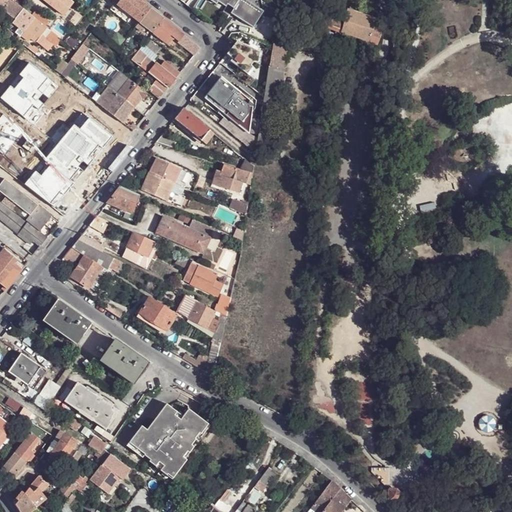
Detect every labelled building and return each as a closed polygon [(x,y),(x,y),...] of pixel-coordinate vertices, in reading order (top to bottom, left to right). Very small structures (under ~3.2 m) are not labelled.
[(12,0),(0,0),(0,6),(0,7),(4,10),(12,0)] [(16,19),(23,9),(13,0),(12,0),(4,10),(16,19)] [(46,0),(65,15),(74,3),(70,0),(46,0)] [(121,0),(116,0),(110,8),(127,21),(131,15),(118,4),(121,0)] [(121,0),(118,4),(131,15),(142,1),(140,0),(121,0)] [(216,0),(219,2),(226,7),(228,4),(234,8),(231,13),(243,20),(246,15),(257,22),(264,10),(261,0),(216,0)] [(33,5),(29,1),(24,7),(29,10),(33,5)] [(133,16),(141,22),(151,9),(142,1),(131,15),(133,16)] [(370,41),(378,44),(383,32),(376,29),(380,19),(358,11),(348,8),(342,31),(370,41)] [(27,28),(35,18),(32,16),(23,9),(16,19),(27,28)] [(165,19),(151,9),(141,22),(154,33),(165,19)] [(4,10),(3,12),(13,21),(16,19),(4,10)] [(36,11),(32,16),(35,18),(45,26),(49,22),(36,11)] [(340,32),(342,19),(330,15),(328,14),(327,16),(324,26),(340,32)] [(286,16),(277,15),(274,35),(283,37),(286,16)] [(27,28),(40,38),(45,32),(48,28),(45,26),(35,18),(27,28)] [(13,21),(13,22),(25,31),(27,28),(16,19),(13,21)] [(154,33),(165,42),(172,34),(175,37),(180,41),(181,39),(185,35),(165,19),(154,33)] [(25,31),(24,33),(36,42),(40,38),(27,28),(25,31)] [(54,43),(59,36),(52,31),(48,28),(45,32),(52,37),(50,40),(54,43)] [(370,41),(342,31),(340,36),(357,43),(356,45),(368,49),(370,41)] [(262,42),(243,33),(227,53),(233,58),(231,61),(248,74),(254,67),(252,65),(254,62),(259,62),(260,51),(258,50),(262,42)] [(172,34),(165,42),(168,44),(175,37),(172,34)] [(185,35),(181,39),(187,44),(188,43),(190,44),(193,41),(185,35)] [(285,67),(290,37),(283,37),(274,35),(272,47),(269,64),(285,67)] [(156,54),(160,48),(151,40),(146,46),(156,54)] [(201,48),(193,41),(190,44),(188,48),(196,54),(201,48)] [(36,54),(24,44),(17,52),(29,62),(33,58),(36,54)] [(78,51),(74,56),(79,59),(86,51),(81,47),(78,51)] [(334,71),(337,49),(323,47),(319,69),(331,71),(334,71)] [(133,60),(139,65),(141,63),(147,56),(140,50),(136,56),(133,60)] [(36,54),(33,58),(42,64),(45,61),(36,54)] [(156,64),(147,56),(141,63),(139,65),(144,68),(149,72),(156,64)] [(62,71),(68,64),(60,57),(55,64),(62,71)] [(166,72),(156,64),(149,72),(158,79),(169,88),(176,79),(166,72)] [(283,78),(285,67),(269,64),(268,75),(283,78)] [(176,79),(181,73),(171,65),(166,72),(176,79)] [(42,92),(46,86),(22,67),(20,68),(40,84),(37,88),(42,92)] [(9,97),(21,107),(32,94),(37,88),(40,84),(20,68),(13,78),(20,84),(9,97)] [(110,89),(118,94),(129,80),(121,72),(109,87),(110,89)] [(283,78),(268,75),(257,144),(273,146),(283,78)] [(237,89),(221,77),(205,97),(208,100),(206,103),(222,115),(224,112),(240,125),(240,124),(250,132),(253,113),(254,101),(250,98),(252,95),(239,85),(237,89)] [(13,78),(2,92),(7,96),(9,97),(20,84),(13,78)] [(160,98),(169,88),(158,79),(149,89),(160,98)] [(118,94),(134,107),(141,98),(143,100),(147,94),(129,80),(118,94)] [(37,88),(32,94),(37,97),(42,92),(37,88)] [(110,89),(99,104),(106,109),(118,94),(110,89)] [(106,109),(123,123),(128,117),(127,116),(134,107),(118,94),(106,109)] [(17,113),(21,107),(9,97),(7,96),(2,102),(17,113)] [(118,132),(75,98),(66,110),(109,144),(118,132)] [(183,109),(175,119),(177,120),(202,140),(210,130),(183,109)] [(201,144),(203,142),(202,140),(177,120),(175,123),(201,144)] [(55,122),(45,134),(46,135),(82,164),(89,155),(91,153),(55,122)] [(210,130),(202,140),(203,142),(206,144),(214,134),(210,130)] [(163,134),(157,141),(175,147),(177,138),(163,134)] [(38,146),(79,179),(81,176),(80,176),(87,167),(82,164),(46,135),(38,146)] [(89,155),(82,164),(87,167),(98,176),(105,167),(89,155)] [(63,201),(71,191),(29,157),(20,167),(63,201)] [(156,158),(149,172),(169,181),(170,178),(176,167),(156,158)] [(246,160),(241,168),(253,171),(254,166),(246,160)] [(242,183),(246,184),(250,172),(223,164),(221,172),(220,175),(242,183)] [(87,167),(80,176),(81,176),(91,184),(98,176),(87,167)] [(170,178),(169,181),(174,183),(178,185),(185,171),(176,167),(170,178)] [(220,175),(221,172),(215,170),(212,181),(210,184),(238,193),(242,183),(220,175)] [(141,190),(167,201),(171,191),(174,183),(169,181),(149,172),(141,190)] [(31,216),(39,206),(5,179),(2,184),(0,185),(0,191),(14,203),(31,216)] [(174,183),(171,191),(180,195),(183,188),(178,185),(174,183)] [(139,195),(121,187),(107,203),(131,213),(139,195)] [(180,195),(171,191),(167,201),(175,205),(180,195)] [(248,206),(231,199),(227,207),(238,212),(246,216),(248,206)] [(10,209),(0,200),(0,218),(8,225),(19,234),(18,235),(19,236),(19,235),(28,243),(27,244),(37,252),(41,247),(48,238),(40,232),(26,221),(17,214),(10,209)] [(26,221),(40,232),(53,217),(39,206),(31,216),(26,221)] [(103,233),(109,222),(96,216),(90,225),(103,233)] [(197,220),(194,228),(168,216),(161,232),(207,253),(217,230),(197,220)] [(243,232),(236,229),(232,237),(234,237),(243,241),(243,232)] [(86,230),(81,236),(93,242),(103,247),(103,246),(106,240),(86,230)] [(154,243),(134,233),(128,247),(148,256),(154,243)] [(78,240),(91,246),(93,242),(81,236),(78,240)] [(123,246),(107,238),(106,240),(103,246),(119,255),(123,246)] [(78,240),(72,247),(86,256),(108,270),(108,269),(114,258),(91,246),(78,240)] [(148,256),(147,269),(159,245),(154,243),(148,256)] [(72,247),(69,251),(76,255),(83,260),(86,256),(72,247)] [(147,269),(148,256),(128,247),(123,257),(147,269)] [(0,257),(0,284),(6,290),(8,288),(13,282),(25,266),(18,260),(6,251),(2,255),(0,257)] [(70,263),(76,255),(69,251),(64,258),(70,263)] [(88,288),(101,271),(108,275),(110,276),(112,273),(108,270),(86,256),(83,260),(71,276),(88,288)] [(28,263),(23,258),(20,258),(18,260),(25,266),(28,263)] [(122,262),(114,258),(108,269),(116,273),(122,262)] [(190,283),(199,266),(191,263),(184,280),(190,283)] [(218,272),(200,264),(199,266),(217,275),(218,272)] [(190,283),(210,292),(215,282),(216,277),(217,275),(199,266),(190,283)] [(101,271),(88,288),(95,292),(104,278),(106,279),(108,275),(101,271)] [(216,277),(226,281),(227,276),(218,272),(217,275),(216,277)] [(235,280),(227,276),(226,281),(225,287),(232,289),(235,280)] [(224,286),(215,282),(210,292),(219,296),(224,286)] [(225,287),(222,294),(231,298),(232,289),(225,287)] [(188,319),(197,301),(195,299),(185,294),(177,311),(188,319)] [(217,309),(227,313),(231,298),(222,294),(217,309)] [(177,315),(150,297),(146,303),(140,313),(167,331),(177,315)] [(91,322),(59,300),(51,310),(48,315),(44,320),(76,343),(91,322)] [(216,311),(197,301),(188,319),(207,328),(212,318),(216,311)] [(108,305),(106,309),(112,313),(115,309),(108,305)] [(42,310),(48,315),(51,310),(45,306),(42,310)] [(220,341),(222,333),(226,317),(226,315),(221,313),(220,312),(217,320),(219,321),(220,322),(216,329),(217,330),(213,338),(215,339),(220,343),(220,341)] [(207,328),(215,332),(216,330),(216,329),(220,322),(219,321),(217,320),(212,318),(207,328)] [(15,334),(19,329),(14,325),(10,329),(15,334)] [(133,383),(148,362),(116,340),(101,360),(133,383)] [(205,371),(212,376),(220,344),(211,342),(205,366),(205,371)] [(171,345),(168,349),(173,352),(176,354),(179,350),(171,345)] [(22,353),(9,372),(18,378),(22,380),(29,385),(34,377),(42,367),(22,353)] [(62,387),(72,373),(69,371),(59,385),(62,387)] [(34,377),(29,385),(35,389),(41,382),(34,377)] [(51,402),(62,387),(59,385),(51,380),(40,395),(43,397),(51,402)] [(66,401),(80,411),(81,410),(94,419),(93,421),(106,430),(119,411),(112,406),(102,399),(96,395),(86,388),(78,383),(66,401)] [(98,393),(88,386),(86,388),(96,395),(98,393)] [(51,402),(43,397),(39,402),(40,403),(39,404),(38,406),(46,411),(51,402)] [(113,403),(103,397),(102,399),(112,406),(113,403)] [(211,425),(189,409),(183,416),(167,404),(147,429),(142,426),(126,446),(143,458),(144,455),(150,460),(149,461),(173,478),(187,459),(185,458),(211,425)] [(79,412),(92,421),(93,421),(94,419),(81,410),(80,411),(79,412)] [(0,447),(17,426),(0,412),(0,447)] [(493,418),(488,415),(481,418),(479,424),(482,431),(488,433),(494,430),(496,424),(493,418)] [(82,425),(70,416),(64,423),(76,432),(82,425)] [(40,439),(32,432),(15,453),(27,463),(35,453),(31,450),(40,439)] [(66,434),(61,440),(73,448),(77,442),(66,434)] [(47,451),(52,454),(61,440),(57,437),(47,451)] [(101,454),(106,446),(94,437),(88,445),(101,454)] [(73,448),(61,440),(52,454),(51,455),(61,463),(73,448)] [(82,455),(78,452),(72,459),(77,462),(82,455)] [(27,463),(15,453),(0,471),(13,481),(27,463)] [(90,481),(103,490),(108,483),(112,486),(117,478),(115,477),(117,475),(119,476),(120,478),(123,480),(130,469),(109,454),(90,481)] [(83,479),(89,470),(82,466),(76,474),(83,479)] [(276,475),(268,469),(259,481),(264,485),(267,487),(276,475)] [(51,475),(45,481),(48,484),(49,485),(56,479),(51,475)] [(108,483),(103,490),(109,495),(120,478),(117,475),(115,477),(117,478),(112,486),(108,483)] [(49,485),(48,484),(45,481),(39,476),(28,488),(32,492),(38,488),(41,492),(49,485)] [(70,479),(65,487),(72,495),(72,494),(76,489),(78,485),(70,479)] [(264,485),(259,481),(249,494),(255,497),(264,485)] [(352,501),(331,481),(310,509),(314,511),(342,511),(348,506),(352,501)] [(59,493),(68,500),(72,495),(65,487),(59,493)] [(36,508),(47,499),(41,492),(38,488),(32,492),(28,488),(24,493),(36,508)] [(390,488),(390,501),(402,501),(402,494),(397,489),(390,488)] [(231,492),(227,489),(220,499),(224,502),(231,492)] [(16,498),(18,501),(24,493),(22,490),(16,498)] [(30,511),(36,508),(24,493),(18,501),(16,504),(15,505),(20,511),(30,511)] [(70,511),(68,507),(76,497),(72,494),(72,495),(68,500),(59,511),(70,511)] [(246,511),(250,507),(243,502),(238,509),(241,511),(246,511)]
